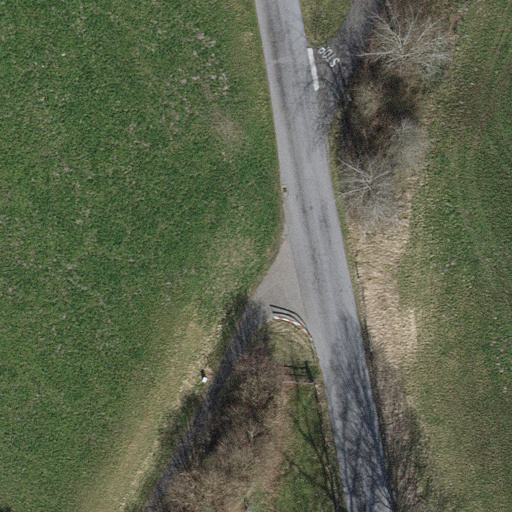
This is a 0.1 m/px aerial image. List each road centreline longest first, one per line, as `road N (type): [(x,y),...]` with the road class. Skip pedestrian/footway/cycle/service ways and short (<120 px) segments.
road 1 (unclassified): [(373,511),(275,0)]
road 2 (track): [(150,511),(263,304),(318,253)]
road 3 (track): [(294,110),(343,66),(371,0)]
